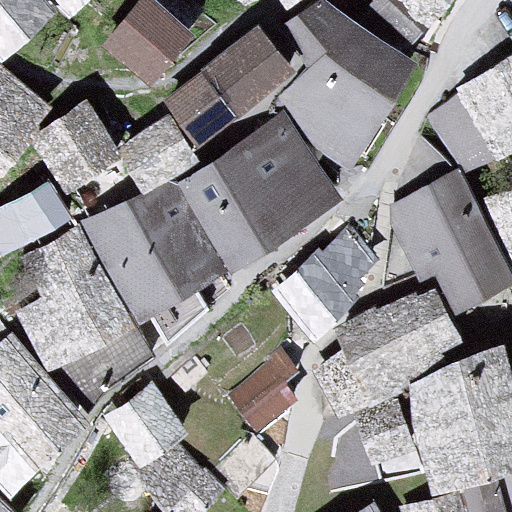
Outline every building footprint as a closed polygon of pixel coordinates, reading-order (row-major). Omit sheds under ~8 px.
[(40,0),(0,0),(0,56),(52,13),(40,0)] [(54,0),(73,21),(96,0),(54,0)] [(156,0),(132,0),(96,42),(147,85),(193,32),(156,0)] [(307,65),(277,98),(313,145),(350,172),(419,64),(368,31),(325,0),(317,0),(285,22),(307,65)] [(279,0),(286,9),(298,0),(279,0)] [(447,0),(381,0),(378,4),(415,37),(447,0)] [(258,25),(161,100),(198,148),(295,73),(258,25)] [(511,59),(453,92),(492,161),(511,150),(511,59)] [(0,70),(0,175),(31,137),(52,112),(0,70)] [(86,103),(31,137),(67,193),(121,159),(114,147),(86,103)] [(172,117),(114,147),(140,190),(200,158),(172,117)] [(282,120),(176,180),(232,269),(339,201),(282,120)] [(511,279),(460,171),(385,207),(418,276),(436,268),(455,307),(511,279)] [(0,209),(0,255),(70,215),(50,181),(0,209)] [(170,182),(81,226),(139,318),(226,269),(170,182)] [(511,185),(482,197),(511,275),(511,185)] [(49,299),(20,316),(49,366),(130,322),(81,226),(24,253),(49,299)] [(335,226),(271,294),(313,334),(377,265),(335,226)] [(349,327),(315,373),(333,415),(402,387),(407,367),(460,342),(428,279),(349,327)] [(511,371),(502,336),(407,374),(435,481),(511,458),(511,371)] [(87,416),(15,350),(0,366),(0,483),(13,496),(87,416)] [(252,415),(305,391),(286,351),(234,375),(252,415)] [(149,382),(100,415),(136,466),(184,433),(149,382)] [(395,396),(327,426),(336,496),(420,479),(395,396)] [(508,511),(497,475),(457,488),(464,511),(508,511)] [(456,511),(447,488),(396,508),(398,511),(456,511)] [(0,511),(15,511),(0,498),(0,511)] [(353,511),(378,511),(372,502),(353,511)]
